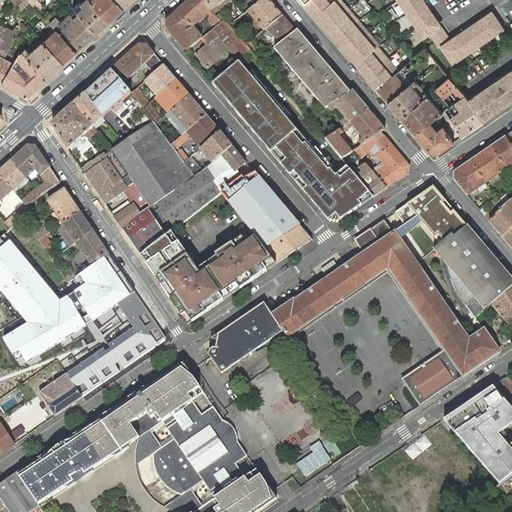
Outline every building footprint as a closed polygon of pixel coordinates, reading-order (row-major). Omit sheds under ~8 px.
[(31,2),(28,0),(24,0),(19,5),(19,11),(19,13),(31,2)] [(28,0),(31,2),(40,12),(53,0),(28,0)] [(80,15),(97,34),(110,22),(90,0),(87,0),(83,4),(80,1),(73,8),(74,8),(80,15)] [(90,0),(110,22),(125,8),(117,0),(90,0)] [(117,0),(125,8),(134,0),(117,0)] [(212,12),(201,0),(189,0),(166,21),(166,28),(186,52),(202,39),(202,38),(193,28),(208,15),(210,17),(209,18),(217,27),(222,23),(214,15),(212,12)] [(232,1),(231,0),(201,0),(212,12),(214,15),(218,12),(232,1)] [(267,27),(282,16),(268,0),(261,0),(248,11),(264,30),(267,27)] [(361,70),(377,89),(395,74),(399,71),(388,58),(378,46),(380,45),(369,33),(359,20),(349,8),(342,0),(309,0),(305,4),(361,70)] [(397,0),(423,38),(429,34),(438,47),(440,45),(452,64),(504,29),(492,11),(450,39),(442,26),(423,0),(397,0)] [(238,9),(243,15),(247,11),(243,6),(238,9)] [(80,15),(74,8),(60,21),(58,23),(60,25),(60,26),(62,28),(68,22),(70,24),(80,15)] [(222,23),(225,20),(218,12),(214,15),(222,23)] [(51,13),(45,18),(49,23),(56,17),(51,13)] [(56,30),(58,32),(77,52),(97,34),(80,15),(70,24),(68,22),(62,28),(60,26),(60,25),(58,23),(60,21),(56,17),(49,23),(56,30)] [(283,42),(296,31),(282,16),(267,27),(281,43),(283,42)] [(2,18),(0,21),(0,24),(6,28),(9,22),(2,18)] [(239,61),(251,51),(246,45),(240,38),(230,26),(225,20),(222,23),(217,27),(202,38),(202,39),(207,46),(209,44),(220,58),(230,50),(239,61)] [(0,48),(6,53),(20,31),(15,28),(13,32),(6,28),(0,24),(0,48)] [(334,103),(350,92),(330,68),(317,52),(298,30),(296,31),(283,42),(281,43),(275,48),(326,109),(328,107),(334,103)] [(45,43),(64,64),(77,52),(58,32),(45,43)] [(240,38),(246,45),(250,41),(245,34),(240,38)] [(250,41),(246,45),(251,51),(252,53),(257,49),(250,41)] [(45,43),(43,42),(37,48),(34,51),(30,54),(27,50),(26,49),(23,52),(47,79),(64,64),(45,43)] [(209,44),(207,46),(196,54),(208,69),(221,58),(220,58),(209,44)] [(154,74),(163,65),(155,55),(147,45),(140,45),(112,70),(124,83),(145,64),(154,74)] [(16,61),(3,84),(25,97),(26,97),(27,97),(28,97),(47,79),(23,52),(22,51),(16,61)] [(0,55),(0,82),(3,84),(16,61),(13,60),(11,62),(0,55)] [(236,63),(212,84),(333,226),(374,198),(349,168),(335,180),(236,63)] [(158,97),(177,80),(163,65),(154,74),(145,81),(155,93),(158,97)] [(395,74),(377,89),(388,103),(406,88),(412,83),(400,70),(399,71),(395,74)] [(491,85),(468,100),(483,122),(500,111),(506,107),(506,106),(504,104),(511,98),(511,70),(500,78),(501,79),(492,86),(491,85)] [(462,137),(483,122),(468,100),(465,96),(462,98),(459,94),(461,91),(449,78),(435,89),(443,98),(450,106),(448,108),(445,111),(450,119),(462,137)] [(171,113),(190,96),(177,80),(158,97),(156,99),(169,114),(171,113)] [(415,80),(412,83),(406,88),(388,103),(402,118),(428,96),(425,92),(421,96),(414,87),(418,84),(415,80)] [(424,90),(418,84),(414,87),(421,96),(425,92),(424,90)] [(144,109),(150,105),(150,104),(147,100),(144,96),(138,88),(132,93),(138,101),(144,109)] [(341,122),(344,127),(369,110),(352,90),(350,92),(334,103),(328,107),(332,112),(337,109),(345,118),(341,122)] [(103,118),(85,94),(73,105),(94,127),(103,118)] [(187,131),(206,115),(190,96),(171,113),(187,132),(187,131)] [(428,96),(402,118),(416,136),(430,123),(443,112),(428,96)] [(94,127),(73,105),(52,124),(52,126),(68,150),(94,127)] [(154,123),(156,125),(161,120),(150,105),(144,109),(153,122),(154,123)] [(359,142),(361,145),(385,129),(369,110),(344,127),(345,128),(346,127),(349,130),(353,127),(356,130),(359,134),(363,138),(359,142)] [(182,136),(187,132),(171,113),(169,114),(166,117),(169,120),(171,118),(181,131),(179,133),(182,136)] [(193,150),(196,153),(201,149),(202,148),(221,132),(206,115),(187,131),(187,132),(182,136),(171,145),(175,151),(188,139),(187,138),(190,135),(199,145),(193,150)] [(151,207),(158,203),(196,177),(184,163),(177,154),(175,151),(171,145),(156,125),(154,123),(132,138),(112,151),(113,151),(114,154),(135,183),(142,194),(148,202),(151,207)] [(430,123),(416,136),(430,152),(438,153),(454,142),(443,127),(436,132),(430,123)] [(342,159),(352,152),(339,136),(344,133),(341,129),(326,140),(342,159)] [(355,150),(361,158),(369,153),(367,151),(386,138),(382,132),(385,130),(385,129),(361,145),(355,150)] [(222,155),(233,146),(221,132),(202,148),(201,149),(213,163),(213,162),(222,155)] [(511,146),(505,137),(491,147),(506,169),(508,167),(510,166),(511,164),(511,146)] [(394,167),(405,160),(386,138),(367,151),(369,153),(379,165),(394,167)] [(42,195),(60,183),(50,167),(36,146),(28,146),(11,161),(26,177),(36,169),(41,176),(46,183),(37,189),(42,195)] [(252,231),(277,264),(312,240),(265,185),(246,162),(233,146),(222,155),(213,162),(213,163),(203,170),(196,177),(158,203),(176,228),(222,192),(252,231)] [(470,161),(485,183),(488,181),(491,180),(494,177),(498,175),(506,169),(491,147),(470,161)] [(113,151),(112,151),(105,156),(104,155),(87,167),(91,173),(107,161),(104,157),(113,151)] [(107,159),(114,154),(113,151),(104,157),(107,161),(108,161),(107,159)] [(177,154),(184,163),(188,159),(182,151),(177,154)] [(127,189),(135,183),(114,154),(107,159),(108,161),(107,161),(91,173),(86,176),(100,196),(122,182),(127,189)] [(184,163),(196,177),(203,170),(191,157),(188,159),(184,163)] [(368,167),(387,189),(409,174),(410,166),(405,160),(394,167),(379,165),(375,169),(371,165),(368,167)] [(26,177),(11,161),(0,171),(0,176),(12,190),(26,177)] [(454,180),(467,195),(469,194),(476,189),(480,187),(482,185),(485,183),(470,161),(454,172),(454,180)] [(374,198),(387,189),(368,167),(365,163),(357,169),(352,162),(348,166),(349,168),(353,172),(374,198)] [(91,173),(87,167),(82,171),(86,176),(91,173)] [(0,201),(12,190),(0,176),(0,201)] [(132,201),(142,194),(135,183),(127,189),(122,182),(100,196),(105,204),(125,191),(132,201)] [(396,233),(400,239),(422,222),(434,236),(438,233),(445,240),(453,233),(455,236),(467,226),(434,187),(384,220),(394,234),(396,233)] [(26,205),(26,206),(42,195),(37,189),(36,188),(22,201),(26,205)] [(64,223),(81,212),(65,189),(48,200),(64,223)] [(129,215),(148,202),(142,194),(132,201),(130,202),(129,202),(123,206),(129,215)] [(489,211),(485,217),(489,222),(504,206),(504,205),(505,205),(508,202),(511,200),(506,195),(498,201),(489,211)] [(475,205),(485,217),(489,211),(480,200),(475,205)] [(123,230),(151,207),(148,202),(129,215),(123,206),(112,214),(123,230)] [(140,255),(176,228),(158,203),(151,207),(123,230),(140,255)] [(5,223),(11,229),(23,217),(32,211),(26,206),(26,205),(5,223)] [(504,206),(489,222),(496,230),(503,238),(511,229),(511,213),(505,205),(504,205),(504,206)] [(64,223),(77,243),(93,231),(81,212),(64,223)] [(43,220),(31,229),(39,240),(48,235),(51,233),(43,220)] [(351,262),(368,282),(389,268),(463,377),(500,352),(485,330),(469,340),(417,263),(400,239),(396,233),(394,234),(384,220),(371,230),(380,243),(368,252),(367,251),(361,255),(351,262)] [(455,236),(453,233),(445,240),(440,243),(436,247),(487,309),(492,305),(511,287),(511,279),(491,255),(467,226),(455,236)] [(190,324),(228,298),(204,266),(176,228),(140,255),(187,323),(190,324)] [(511,229),(503,238),(510,246),(511,248),(511,229)] [(371,230),(352,242),(361,255),(367,251),(368,252),(380,243),(371,230)] [(93,231),(77,243),(88,259),(93,266),(95,265),(104,258),(109,255),(104,247),(93,231)] [(228,298),(277,264),(252,231),(204,266),(228,298)] [(48,235),(39,240),(43,247),(52,241),(48,235)] [(10,241),(0,249),(0,289),(28,324),(3,339),(21,367),(87,327),(118,304),(130,295),(104,258),(95,265),(93,266),(80,275),(86,285),(61,301),(10,241)] [(283,331),(288,337),(295,333),(368,282),(351,262),(294,301),(294,300),(272,315),(283,331)] [(77,270),(65,278),(68,283),(80,275),(77,270)] [(511,287),(492,305),(508,325),(511,322),(511,287)] [(135,292),(130,295),(118,304),(133,328),(66,374),(83,398),(150,351),(165,341),(166,337),(135,292)] [(249,355),(283,331),(272,315),(264,303),(255,309),(257,310),(252,313),(251,312),(239,320),(236,322),(218,334),(218,338),(217,341),(219,342),(217,349),(215,349),(214,348),(213,348),(211,349),(210,349),(209,350),(208,351),(208,353),(208,354),(209,356),(210,357),(221,374),(240,361),(239,359),(247,353),(249,355)] [(240,361),(249,355),(247,353),(239,359),(240,361)] [(453,379),(439,359),(410,379),(424,399),(453,379)] [(195,511),(236,511),(230,502),(252,487),(249,483),(239,468),(251,460),(222,419),(217,410),(214,405),(201,413),(188,394),(185,390),(197,383),(183,362),(146,387),(145,385),(139,389),(140,392),(136,395),(134,392),(128,396),(130,399),(124,403),(122,400),(118,403),(140,435),(149,429),(162,421),(173,438),(161,447),(152,452),(153,461),(156,472),(161,480),(169,489),(177,493),(182,495),(190,490),(203,481),(214,499),(195,511)] [(55,416),(83,398),(66,374),(55,382),(53,383),(48,386),(47,388),(39,393),(55,416)] [(504,379),(494,386),(511,407),(511,388),(511,387),(511,375),(511,374),(504,379)] [(185,390),(188,394),(200,386),(197,383),(185,390)] [(511,407),(494,386),(440,422),(481,471),(496,488),(511,476),(511,475),(511,407)] [(140,435),(118,403),(116,404),(118,407),(112,411),(100,419),(121,449),(127,445),(132,441),(137,437),(139,437),(140,435)] [(110,409),(99,417),(100,419),(112,411),(110,409)] [(68,437),(70,440),(100,419),(99,417),(97,418),(68,437)] [(24,471),(18,475),(32,495),(39,505),(39,506),(74,482),(71,478),(83,470),(86,474),(121,450),(121,449),(100,419),(70,440),(48,455),(36,463),(30,467),(24,471)] [(0,451),(1,453),(15,444),(2,424),(0,425),(0,451)] [(161,447),(149,429),(140,435),(139,437),(137,437),(136,442),(135,448),(135,457),(135,464),(152,452),(161,447)] [(296,464),(305,477),(349,447),(340,434),(322,446),(319,441),(309,447),(313,452),(296,464)] [(355,511),(402,511),(400,511),(382,511),(435,481),(416,449),(343,492),(355,511)] [(34,461),(36,463),(48,455),(46,453),(34,461)] [(18,475),(17,473),(0,484),(0,510),(1,510),(6,506),(8,510),(9,511),(29,511),(39,505),(32,495),(18,475)] [(252,487),(263,479),(261,475),(249,483),(252,487)] [(266,483),(263,479),(252,487),(254,490),(266,483)] [(236,511),(258,511),(277,499),(266,483),(254,490),(252,487),(230,502),(236,511)] [(190,490),(182,496),(165,507),(171,510),(174,511),(194,511),(202,507),(190,490)] [(421,511),(413,500),(401,508),(403,511),(421,511)]
